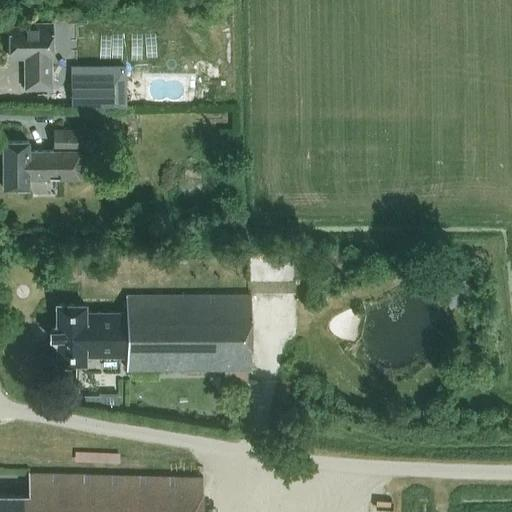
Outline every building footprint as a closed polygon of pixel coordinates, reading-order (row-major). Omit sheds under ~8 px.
[(26,27),(10,27),(11,58),(26,57),(27,88),(51,87),(50,57),(53,57),(52,24),(26,25),(26,27)] [(68,65),(68,107),(125,107),(125,64),(68,65)] [(3,141),(3,189),(29,189),(29,179),(81,179),(81,152),(97,152),(98,130),(54,130),(53,150),(29,151),(29,141),(3,141)] [(451,308),(476,297),(468,278),(442,289),(451,308)] [(127,370),(251,369),(251,295),(126,295),(126,312),(85,312),(85,305),(57,305),(57,325),(50,329),(50,338),(57,344),(57,364),(85,364),(85,356),(127,356),(127,370)] [(85,396),(85,405),(99,404),(99,396),(85,396)] [(202,511),(203,477),(29,473),(28,496),(0,495),(0,511),(202,511)]
